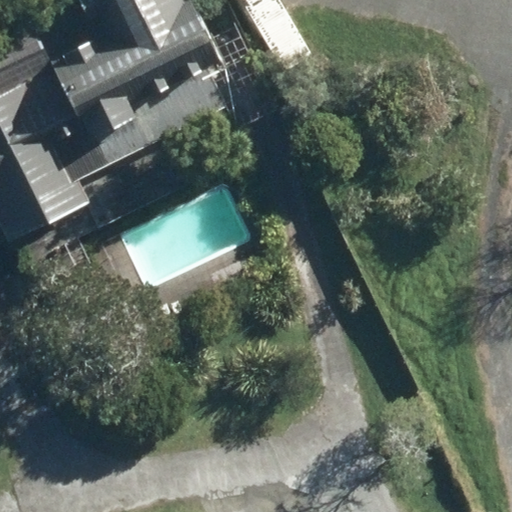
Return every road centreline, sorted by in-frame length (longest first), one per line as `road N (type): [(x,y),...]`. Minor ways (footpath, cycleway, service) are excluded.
road 1 (track): [(371,511),(341,377),(259,176)]
road 2 (track): [(309,511),(248,480),(107,475),(0,496)]
road 3 (track): [(511,368),(495,131),(511,100)]
